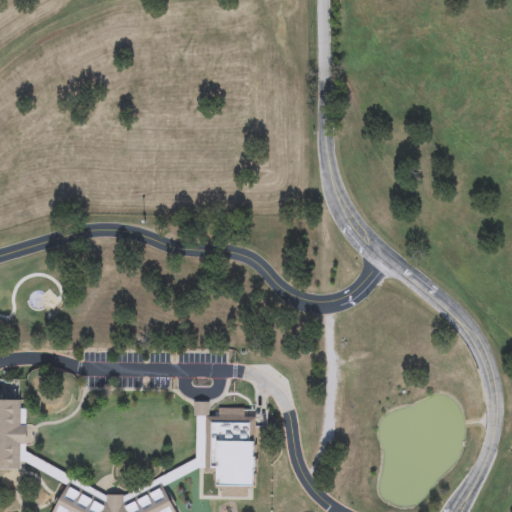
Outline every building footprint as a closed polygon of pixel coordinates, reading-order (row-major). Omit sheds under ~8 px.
[(342,423),(351,423),(351,380),(342,380),(342,423)] [(0,400),(18,401),(26,401),(25,425),(25,436),(25,445),(21,445),(21,455),(21,462),(20,470),(0,469),(0,400)] [(123,497),(195,459),(196,417),(193,417),(193,410),(193,403),(209,403),(208,417),(205,417),(205,469),(198,469),(167,485),(162,488),(161,485),(123,505),(123,497)] [(205,417),(208,417),(218,417),(218,409),(243,410),(243,411),(243,417),(255,418),(255,427),(253,488),(250,488),(248,487),(248,498),(221,497),(221,490),(219,489),(214,489),(215,474),(205,474),(205,469),(205,417)] [(21,462),(23,462),(67,486),(69,483),(106,504),(106,497),(99,494),(92,490),(25,452),(25,445),(21,445),(21,462)] [(51,511),(174,511),(173,508),(176,506),(170,495),(167,496),(162,488),(161,485),(123,505),(123,497),(123,496),(106,496),(106,497),(106,504),(69,483),(67,486),(62,495),(59,493),(56,499),(53,505),(55,506),(51,511)]
